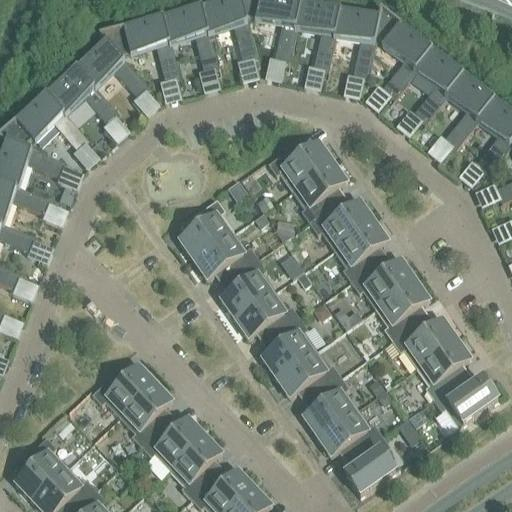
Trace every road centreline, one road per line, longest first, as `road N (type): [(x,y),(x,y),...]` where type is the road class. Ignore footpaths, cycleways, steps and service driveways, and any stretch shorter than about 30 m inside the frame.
road 1 (residential): [(68,261),(105,179),(156,136),(201,115),(293,105),(368,127),(458,204),(511,315)]
road 2 (residential): [(308,511),(68,261)]
road 3 (residential): [(68,261),(0,434)]
